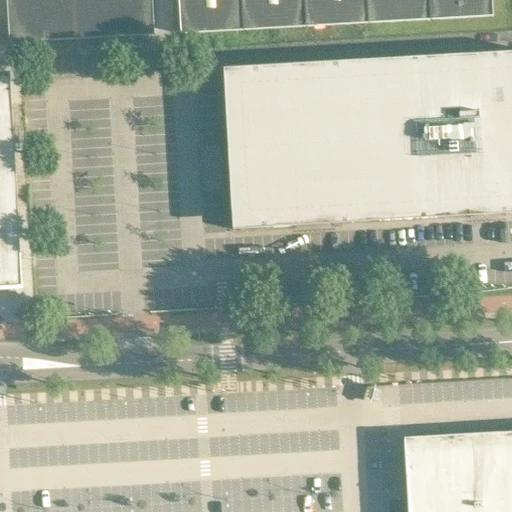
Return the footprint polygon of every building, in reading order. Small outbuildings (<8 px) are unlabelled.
[(7,0),(10,43),(155,35),(152,0),(7,0)] [(175,9),(174,0),(155,0),(156,10),(175,9)] [(178,0),(180,34),(243,31),(241,0),(178,0)] [(241,0),(243,31),(305,27),(303,0),(241,0)] [(303,0),(305,27),(368,24),(366,0),(303,0)] [(366,0),(368,24),(430,21),(429,0),(366,0)] [(429,0),(430,21),(493,17),(492,0),(429,0)] [(511,52),(224,68),(227,121),(234,121),(240,221),(232,221),(233,229),(297,226),(297,218),(331,216),(332,224),(477,215),(476,208),(505,206),(506,214),(511,213),(511,52)] [(23,289),(18,207),(16,166),(15,151),(13,124),(12,105),(11,82),(10,73),(0,73),(0,288),(20,287),(20,289),(23,289)] [(511,511),(511,431),(503,432),(404,437),(407,511),(511,511)]
